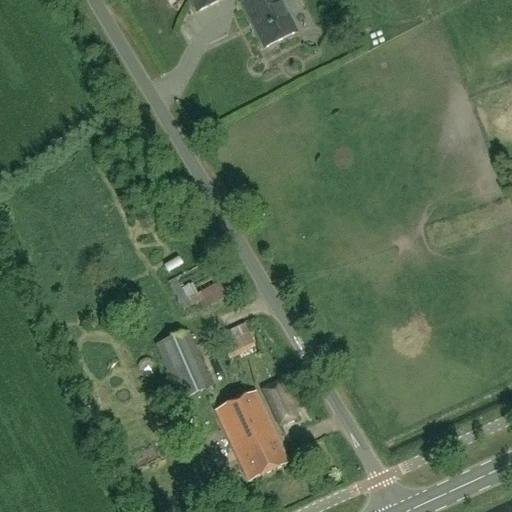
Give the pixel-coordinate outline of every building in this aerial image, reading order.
[(189,0),(196,13),(222,1),(221,0),(189,0)] [(264,52),(296,36),(278,0),(256,0),(242,7),(264,52)] [(511,160),(503,164),(511,188),(511,160)] [(197,305),(202,313),(225,301),(206,263),(168,284),(182,313),(197,305)] [(211,390),(186,334),(155,348),(180,404),(211,390)] [(277,428),(295,420),(280,387),(262,395),(277,428)] [(216,411),(249,483),(287,465),(254,394),(216,411)]
